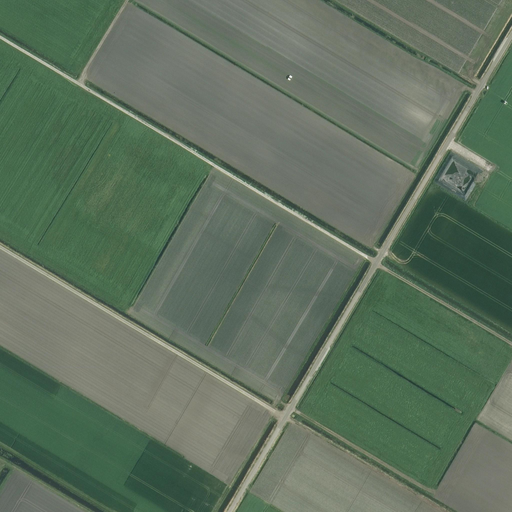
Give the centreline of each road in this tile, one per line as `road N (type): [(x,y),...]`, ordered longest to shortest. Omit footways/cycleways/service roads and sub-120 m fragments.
road 1 (unclassified): [(229,511),(511,33)]
road 2 (track): [(0,247),(285,416)]
road 3 (track): [(444,511),(285,416)]
